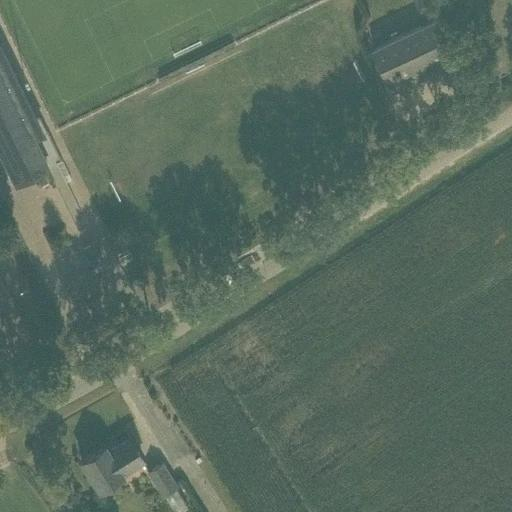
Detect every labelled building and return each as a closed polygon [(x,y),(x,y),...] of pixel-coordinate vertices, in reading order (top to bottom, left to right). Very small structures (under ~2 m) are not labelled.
[(439,16),(373,47),(394,91),(459,60),(439,16)] [(0,151),(15,183),(42,170),(48,167),(27,124),(0,69),(0,151)] [(92,241),(82,247),(91,264),(101,259),(92,241)] [(143,459),(129,436),(108,450),(104,444),(81,458),(99,487),(123,473),(122,472),(143,459)] [(161,461),(149,469),(164,492),(176,485),(161,461)]
